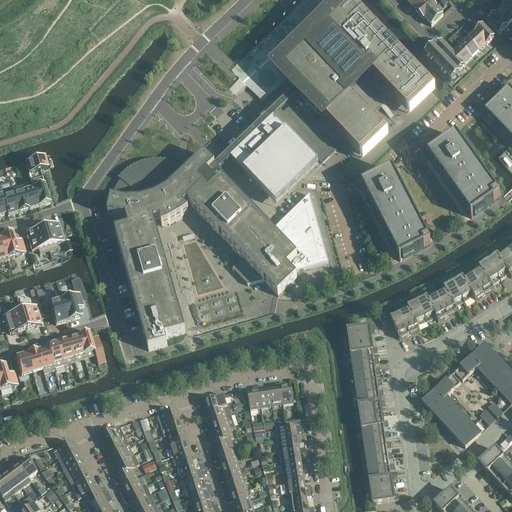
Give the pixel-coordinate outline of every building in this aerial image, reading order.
[(232,71),(241,80),(239,82),(230,90),(238,98),(248,88),(277,118),(281,122),(312,155),(322,165),(345,143),(360,159),(361,158),(363,161),(387,139),(385,135),(370,119),(380,108),(391,98),(407,114),(410,117),(434,94),(431,91),(432,90),(348,3),(345,0),(305,0),(302,3),(303,3),(298,8),(291,15),(236,66),(232,71)] [(414,0),(410,5),(417,12),(428,1),(427,0),(414,0)] [(417,12),(416,13),(423,21),(424,20),(436,9),(428,1),(417,12)] [(511,3),(510,1),(502,9),(511,19),(511,3)] [(436,9),(424,20),(432,28),(443,17),(436,9)] [(511,19),(502,9),(495,16),(507,28),(511,23),(511,19)] [(495,16),(488,23),(500,36),(508,28),(507,28),(495,16)] [(483,27),(474,34),(486,47),(487,47),(495,39),(483,27)] [(474,34),(467,42),(479,54),(486,47),(474,34)] [(467,42),(460,48),(472,60),(479,54),(467,42)] [(442,43),(434,50),(441,57),(436,62),(441,67),(453,56),(453,55),(442,43)] [(460,48),(453,55),(453,56),(465,68),(465,67),(472,60),(460,48)] [(433,49),(425,56),(430,61),(428,63),(431,66),(433,65),(436,62),(441,57),(434,50),(433,49)] [(453,56),(441,67),(446,73),(451,68),(458,75),(465,68),(453,56)] [(446,73),(442,77),(445,80),(446,79),(451,84),(459,76),(458,75),(451,68),(446,73)] [(511,93),(509,91),(485,114),(511,141),(511,93)] [(274,121),(231,162),(276,209),(319,168),(274,121)] [(500,200),(456,138),(428,158),(472,220),(500,200)] [(199,215),(218,197),(218,194),(218,191),(218,188),(218,185),(219,181),(217,179),(215,177),(215,175),(214,173),(213,170),(215,168),(204,157),(184,177),(173,173),(175,167),(168,165),(161,164),(153,164),(146,166),(139,168),(132,172),(126,176),(121,182),(117,188),(113,194),(116,195),(115,202),(111,201),(108,216),(122,219),(126,220),(129,230),(115,234),(149,352),(167,347),(166,340),(186,334),(154,223),(160,221),(162,226),(168,224),(169,226),(183,218),(182,216),(187,212),(183,208),(188,204),(189,204),(189,205),(199,215)] [(44,159),(25,165),(28,175),(40,171),(40,173),(44,171),(48,170),(44,159)] [(40,171),(28,175),(31,185),(33,189),(44,186),(40,173),(40,171)] [(362,188),(400,262),(430,247),(393,173),(362,188)] [(31,185),(22,188),(29,211),(38,208),(33,189),(31,185)] [(44,186),(33,189),(38,208),(50,205),(44,186)] [(22,188),(11,191),(18,214),(29,211),(22,188)] [(1,191),(0,191),(8,218),(18,215),(18,214),(11,191),(1,194),(1,191)] [(0,191),(0,217),(7,215),(8,218),(0,191)] [(208,224),(243,261),(232,271),(248,287),(263,282),(278,298),(297,280),(292,274),(329,264),(310,197),(272,233),(237,196),(208,224)] [(58,224),(42,229),(49,253),(59,250),(58,245),(64,243),(58,225),(58,224)] [(42,229),(26,234),(32,252),(32,253),(38,251),(39,255),(49,253),(42,229)] [(12,234),(0,237),(8,262),(8,259),(19,256),(25,254),(21,241),(15,243),(12,234)] [(497,257),(511,279),(511,278),(511,261),(505,252),(497,257)] [(488,263),(501,282),(509,276),(511,279),(497,257),(488,263)] [(488,264),(479,269),(493,291),(494,291),(492,287),(500,282),(501,282),(488,263),(488,264)] [(479,269),(471,275),(485,297),(493,291),(479,269)] [(463,279),(462,280),(476,302),(485,297),(471,275),(463,279)] [(453,285),(465,305),(465,304),(473,299),(475,302),(476,302),(462,280),(454,285),(453,285)] [(453,285),(444,290),(457,313),(455,309),(464,304),(464,305),(465,305),(453,285)] [(444,291),(435,295),(448,318),(457,313),(444,290),(444,291)] [(72,294),(60,298),(68,323),(80,319),(77,310),(83,308),(79,295),(73,297),(72,294)] [(427,299),(426,300),(439,323),(448,318),(435,295),(427,299)] [(49,304),(43,306),(47,319),(53,317),(56,326),(68,323),(60,298),(48,302),(49,304)] [(417,304),(427,325),(428,325),(427,324),(436,319),(438,323),(439,323),(426,300),(418,304),(417,304)] [(29,304),(19,307),(26,331),(42,326),(36,307),(30,309),(29,304)] [(417,305),(408,309),(419,332),(418,328),(427,324),(427,325),(417,304),(417,305)] [(20,312),(4,317),(10,336),(26,331),(19,307),(18,307),(20,312)] [(407,309),(399,313),(410,337),(419,332),(408,309),(407,309)] [(389,317),(399,341),(400,341),(410,337),(399,313),(390,317),(389,317)] [(348,334),(350,345),(370,342),(370,337),(375,336),(374,330),(348,334)] [(89,334),(78,337),(85,361),(95,358),(94,353),(90,340),(89,334)] [(78,337),(67,340),(74,364),(85,361),(78,337)] [(98,338),(90,340),(94,353),(95,358),(98,366),(106,364),(98,338)] [(67,340),(57,343),(64,367),(74,364),(67,340)] [(350,345),(351,356),(377,352),(376,349),(372,350),(370,342),(350,345)] [(57,343),(47,346),(54,372),(55,372),(54,370),(64,367),(57,343)] [(47,349),(37,352),(44,376),(54,372),(47,346),(46,347),(47,349)] [(463,383),(477,369),(492,355),(485,347),(455,375),(463,383)] [(37,352),(27,355),(32,374),(42,371),(44,376),(37,352)] [(351,356),(353,366),(378,363),(378,360),(373,361),(373,356),(377,356),(377,352),(351,356)] [(26,355),(16,358),(21,377),(32,374),(27,355),(26,355)] [(477,369),(484,376),(499,362),(492,355),(477,369)] [(484,376),(491,384),(506,370),(499,362),(484,376)] [(353,366),(355,377),(380,373),(380,371),(375,371),(374,367),(379,366),(378,363),(353,366)] [(5,366),(0,367),(0,392),(11,389),(18,387),(14,374),(7,375),(5,366)] [(491,384),(498,391),(511,377),(511,376),(506,370),(491,384)] [(355,377),(356,388),(382,384),(381,381),(376,382),(376,378),(381,377),(380,373),(355,377)] [(423,404),(430,412),(446,398),(446,399),(460,385),(453,377),(423,404)] [(511,377),(498,391),(504,399),(511,391),(511,377)] [(285,384),(279,385),(283,407),(294,405),(291,389),(286,390),(285,384)] [(356,388),(358,398),(383,395),(383,392),(378,393),(377,388),(382,388),(382,384),(356,388)] [(275,391),(270,392),(272,408),(283,407),(279,385),(274,386),(275,391)] [(263,387),(258,388),(261,410),(272,408),(270,392),(264,393),(263,387)] [(261,410),(258,388),(253,389),(253,395),(248,395),(250,412),(261,410)] [(238,393),(241,403),(246,401),(243,392),(238,393)] [(358,398),(359,409),(385,405),(384,403),(380,403),(379,399),(384,398),(383,395),(358,398)] [(205,403),(208,414),(223,409),(224,409),(227,408),(223,397),(205,403)] [(430,412),(437,420),(452,406),(446,399),(446,398),(430,412)] [(488,410),(490,413),(496,407),(494,404),(488,410)] [(359,409),(361,420),(381,417),(380,410),(385,409),(385,405),(359,409)] [(437,420),(444,427),(459,413),(452,406),(437,420)] [(490,413),(493,415),(499,409),(496,407),(490,413)] [(208,414),(211,424),(231,418),(228,408),(227,408),(224,409),(223,409),(208,414)] [(493,415),(495,418),(501,412),(499,409),(493,415)] [(157,418),(160,429),(179,423),(176,412),(157,418)] [(480,418),(482,420),(488,415),(486,412),(480,418)] [(501,412),(495,418),(497,420),(503,415),(501,412)] [(444,427),(451,435),(466,420),(459,413),(444,427)] [(482,420),(484,423),(490,417),(488,415),(482,420)] [(361,420),(362,430),(388,427),(387,423),(382,424),(381,417),(361,420)] [(484,423),(487,425),(493,420),(490,417),(484,423)] [(215,435),(230,429),(235,428),(231,418),(211,424),(215,435)] [(148,419),(142,422),(145,433),(152,430),(148,419)] [(301,426),(300,420),(285,422),(286,428),(301,426)] [(451,435),(458,442),(473,428),(466,420),(451,435)] [(493,420),(487,425),(489,428),(495,422),(493,420)] [(164,439),(167,438),(183,433),(179,423),(160,429),(164,439)] [(275,430),(274,423),(263,425),(264,432),(275,430)] [(253,426),(254,433),(263,432),(262,425),(253,426)] [(362,430),(364,441),(389,437),(389,434),(384,434),(383,430),(388,429),(388,427),(362,430)] [(276,432),(277,443),(298,440),(297,435),(302,434),(301,428),(276,432)] [(473,428),(458,442),(465,450),(481,436),(473,428)] [(116,430),(102,438),(107,448),(124,439),(120,429),(116,430)] [(215,435),(218,445),(230,441),(231,441),(234,440),(230,429),(215,435)] [(167,438),(171,448),(186,443),(183,433),(167,438)] [(364,441),(366,452),(391,448),(390,444),(386,445),(385,441),(390,440),(389,437),(364,441)] [(124,439),(107,448),(112,457),(129,448),(124,439)] [(277,443),(279,454),(305,450),(304,445),(298,445),(298,440),(277,443)] [(211,453),(212,458),(234,451),(231,441),(230,441),(218,445),(214,446),(216,452),(211,453)] [(171,460),(174,458),(189,453),(186,443),(171,448),(167,449),(171,460)] [(71,444),(54,453),(58,463),(76,454),(71,444)] [(140,447),(143,453),(149,451),(146,444),(140,447)] [(129,448),(112,457),(117,467),(134,458),(129,448)] [(366,452),(367,462),(393,459),(392,455),(387,456),(387,451),(391,451),(391,448),(366,452)] [(279,454),(281,465),(301,461),(300,456),(306,455),(305,450),(279,454)] [(149,451),(143,453),(148,462),(153,460),(149,451)] [(219,462),(221,467),(237,462),(234,451),(212,458),(214,464),(219,462)] [(485,475),(486,475),(502,459),(495,451),(478,467),(482,471),(484,469),(487,473),(485,475)] [(177,469),(182,468),(182,467),(193,464),(193,463),(189,453),(174,458),(177,469)] [(76,454),(58,463),(63,473),(81,464),(76,454)] [(493,482),(493,483),(510,467),(505,458),(504,457),(502,459),(486,475),(489,479),(491,477),(494,481),(493,482)] [(134,458),(117,467),(122,476),(122,477),(133,471),(136,469),(139,467),(134,458)] [(20,459),(16,463),(29,480),(38,473),(28,460),(24,464),(20,459)] [(367,462),(369,473),(394,469),(394,466),(389,466),(388,462),(393,461),(393,459),(367,462)] [(35,464),(39,470),(44,467),(39,461),(35,464)] [(147,474),(158,469),(155,461),(144,466),(147,474)] [(282,475),(287,475),(308,471),(307,466),(302,467),(301,461),(281,465),(282,475)] [(182,468),(185,478),(206,471),(204,466),(199,467),(197,462),(193,463),(193,464),(182,467),(182,468)] [(217,474),(219,479),(240,472),(237,462),(221,467),(222,472),(217,474)] [(15,470),(11,473),(23,490),(32,484),(29,480),(16,463),(12,466),(15,470)] [(81,464),(63,473),(68,482),(86,474),(81,464)] [(500,490),(511,479),(511,465),(510,467),(493,483),(497,487),(498,485),(502,489),(500,490)] [(369,473),(370,484),(396,480),(395,476),(390,477),(390,473),(394,472),(394,469),(369,473)] [(122,476),(113,481),(115,486),(120,483),(123,488),(138,480),(133,471),(122,477),(122,476)] [(185,478),(188,488),(204,483),(202,478),(208,476),(206,471),(185,478)] [(287,475),(288,485),(304,483),(303,478),(309,477),(308,471),(287,475)] [(3,472),(0,474),(0,477),(14,496),(23,490),(11,473),(6,477),(3,472)] [(226,482),(228,487),(244,482),(240,472),(219,479),(221,484),(226,482)] [(86,474),(68,482),(73,492),(91,483),(86,474)] [(14,496),(0,477),(0,496),(5,503),(14,496)] [(508,498),(511,494),(511,479),(500,490),(504,495),(506,493),(509,497),(508,498)] [(125,493),(120,495),(123,500),(143,490),(138,480),(123,488),(125,493)] [(370,484),(372,495),(392,491),(391,483),(396,483),(396,480),(370,484)] [(224,494),(226,499),(247,492),(244,482),(228,487),(229,493),(224,494)] [(91,483),(73,492),(78,502),(86,498),(95,493),(91,483)] [(191,497),(192,498),(212,491),(211,486),(206,488),(204,483),(188,488),(185,489),(188,499),(191,497)] [(286,496),(290,496),(311,493),(310,487),(305,488),(304,483),(288,485),(285,486),(286,496)] [(56,491),(59,497),(66,494),(63,488),(56,491)] [(143,490),(123,500),(125,505),(130,503),(132,507),(151,498),(146,488),(143,490)] [(95,493),(86,498),(91,507),(110,497),(107,493),(103,495),(100,490),(95,493)] [(159,493),(163,503),(170,500),(167,490),(159,493)] [(192,498),(195,508),(211,503),(209,498),(214,497),(212,491),(192,498)] [(392,491),(372,495),(374,506),(399,502),(398,496),(393,497),(392,491)] [(435,507),(439,511),(445,511),(459,499),(458,500),(454,497),(456,495),(452,491),(435,507)] [(51,492),(46,496),(52,505),(58,501),(51,492)] [(233,503),(234,508),(251,503),(247,492),(226,499),(227,505),(233,503)] [(170,495),(174,504),(178,502),(174,493),(170,495)] [(290,496),(291,507),(307,504),(307,499),(312,498),(311,493),(290,496)] [(91,507),(87,509),(88,511),(105,511),(110,510),(108,505),(112,502),(110,497),(91,507)] [(134,511),(147,511),(156,507),(151,498),(132,507),(134,511)] [(56,503),(61,511),(69,511),(61,499),(56,503)] [(461,511),(467,507),(465,508),(462,505),(463,503),(459,499),(445,511),(461,511)] [(43,511),(44,511),(38,502),(24,511),(43,511)] [(195,508),(196,511),(219,511),(217,507),(212,508),(211,503),(195,508)] [(253,511),(251,503),(234,508),(235,511),(253,511)]
